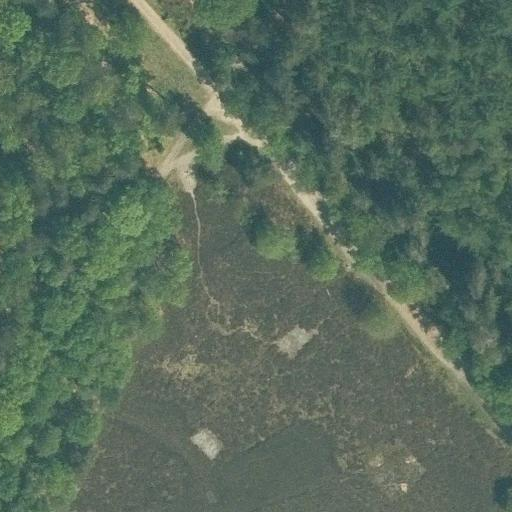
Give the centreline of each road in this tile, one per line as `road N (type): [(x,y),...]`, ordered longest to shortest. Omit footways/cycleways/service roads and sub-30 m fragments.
road 1 (track): [(0,403),(210,82),(511,429)]
road 2 (track): [(138,0),(210,82),(265,0)]
